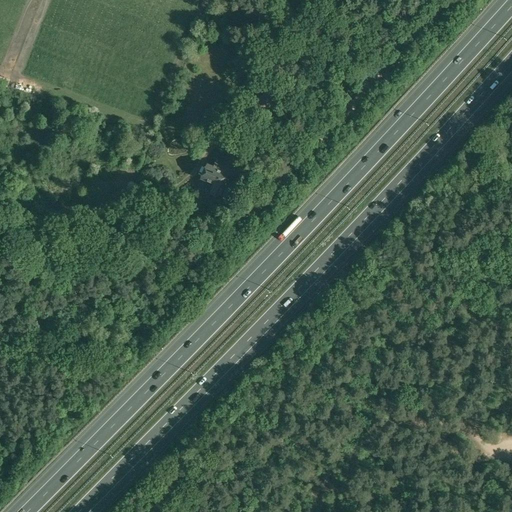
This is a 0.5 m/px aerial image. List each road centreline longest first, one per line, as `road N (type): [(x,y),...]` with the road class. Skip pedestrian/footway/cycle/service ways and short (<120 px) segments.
road 1 (motorway): [(511,0),(20,511)]
road 2 (motorway): [(81,511),(385,203),(511,60)]
road 3 (unclassified): [(0,334),(126,303),(170,276),(296,168),(439,0)]
